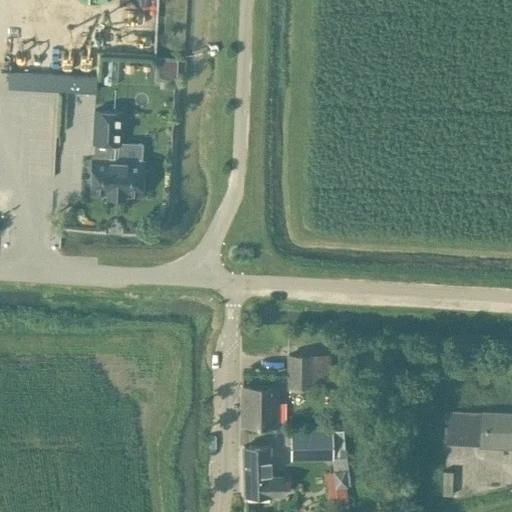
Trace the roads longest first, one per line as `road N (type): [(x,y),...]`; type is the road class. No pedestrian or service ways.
road 1 (unclassified): [(197,278),(236,195),(246,0)]
road 2 (unclassified): [(511,297),(235,280)]
road 3 (residential): [(225,511),(235,280)]
road 4 (unclassified): [(197,278),(0,267)]
